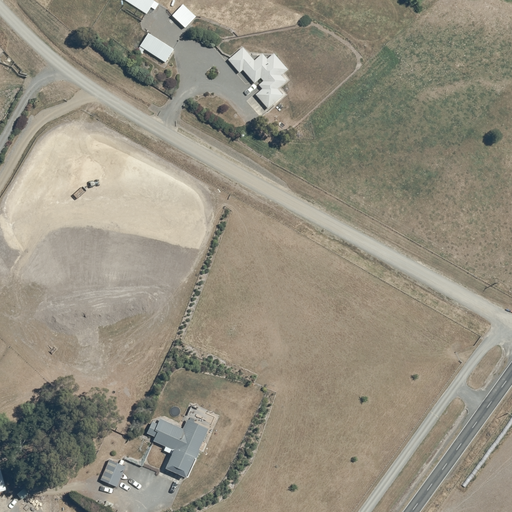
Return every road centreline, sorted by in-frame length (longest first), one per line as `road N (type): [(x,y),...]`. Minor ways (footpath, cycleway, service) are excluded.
road 1 (residential): [(511,324),(96,94),(0,8)]
road 2 (unclassified): [(410,511),(511,372)]
